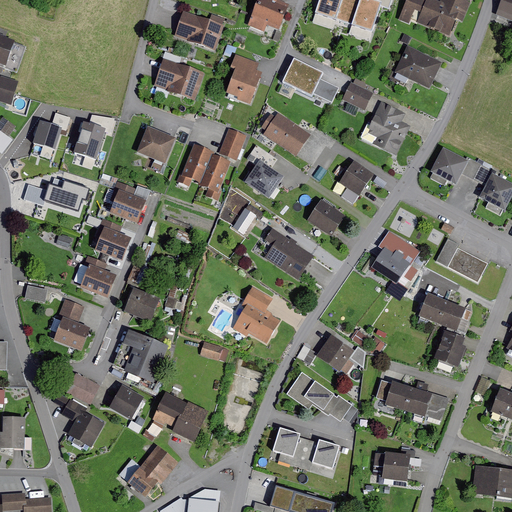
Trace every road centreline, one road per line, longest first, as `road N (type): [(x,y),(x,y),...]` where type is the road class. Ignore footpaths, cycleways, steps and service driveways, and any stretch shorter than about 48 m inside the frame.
road 1 (residential): [(0,160),(10,291),(65,471)]
road 2 (residential): [(403,191),(324,305),(249,455)]
road 3 (residential): [(426,511),(511,268)]
road 4 (residential): [(495,0),(435,143),(403,191)]
road 5 (residential): [(511,245),(403,191)]
